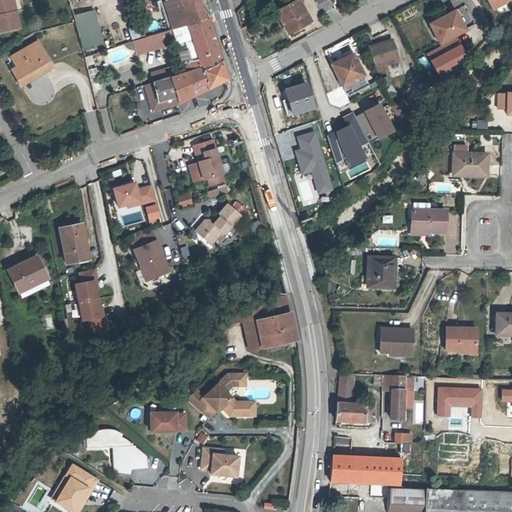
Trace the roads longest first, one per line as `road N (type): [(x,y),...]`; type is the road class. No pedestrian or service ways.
road 1 (primary): [(249,106),(311,355),(305,511)]
road 2 (residential): [(0,199),(77,161),(249,106)]
road 3 (tertiary): [(395,0),(242,81)]
